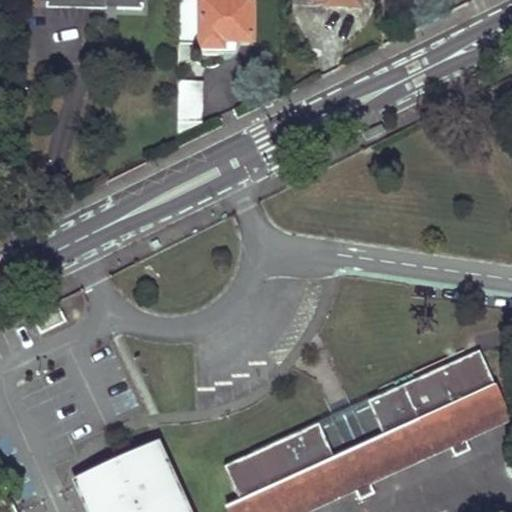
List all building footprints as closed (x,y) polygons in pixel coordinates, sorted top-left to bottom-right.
[(45,0),(46,7),(105,9),(105,0),(116,0),(116,9),(141,10),(141,0),(45,0)] [(105,0),(105,9),(116,9),(116,0),(105,0)] [(198,0),(198,2),(179,1),(177,44),(198,45),(198,49),(221,49),(221,42),(229,42),(250,42),(250,0),(198,0)] [(179,81),(176,124),(201,126),(204,83),(179,81)] [(56,303),(30,315),(40,336),(66,322),(56,303)] [(479,352),(452,364),(456,373),(483,360),(479,352)] [(225,508),(226,511),(308,511),(354,491),(359,501),(374,494),(370,484),(450,447),(454,458),(469,450),(465,440),(510,420),(483,360),(456,373),(452,364),(366,403),(382,437),(332,459),(319,430),(229,471),(242,500),(225,508)] [(185,511),(156,447),(76,484),(88,511),(185,511)] [(7,496),(1,499),(6,510),(13,507),(7,496)]
